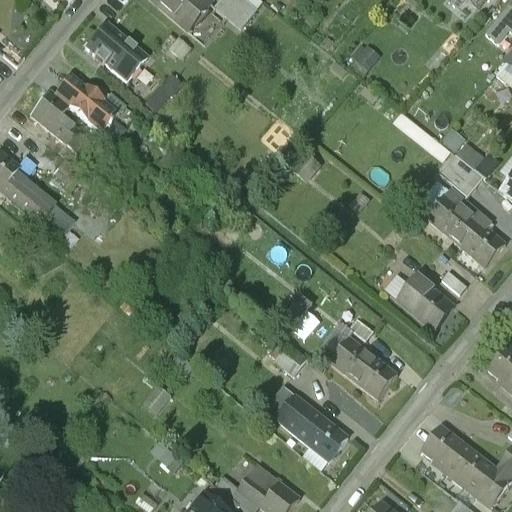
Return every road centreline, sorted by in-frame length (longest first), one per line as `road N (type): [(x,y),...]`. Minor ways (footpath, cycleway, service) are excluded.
road 1 (residential): [(511,294),(336,511)]
road 2 (residential): [(0,103),(87,0)]
